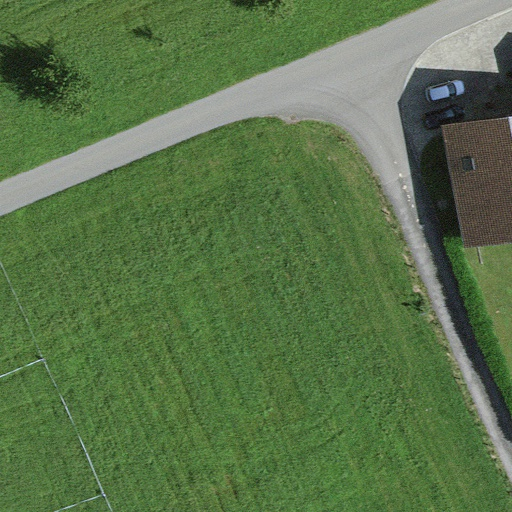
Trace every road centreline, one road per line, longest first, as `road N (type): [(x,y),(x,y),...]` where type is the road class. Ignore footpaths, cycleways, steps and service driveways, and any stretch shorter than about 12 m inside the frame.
road 1 (unclassified): [(494,0),(0,205)]
road 2 (track): [(511,452),(340,65)]
